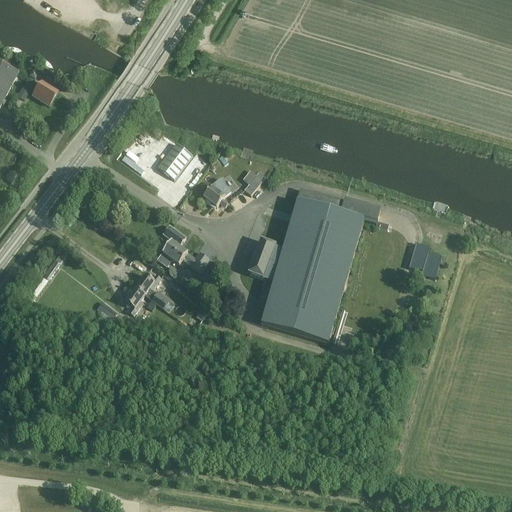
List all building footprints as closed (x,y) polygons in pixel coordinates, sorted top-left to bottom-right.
[(0,108),(2,104),(18,74),(0,64),(0,108)] [(28,79),(17,98),(24,102),(34,83),(33,83),(38,75),(32,72),(28,79)] [(32,99),(49,108),(57,94),(48,88),(46,90),(40,86),(32,99)] [(158,171),(174,183),(193,158),(177,146),(158,171)] [(249,188),(245,193),(251,198),(266,181),(259,175),(257,178),(249,188)] [(223,202),(225,199),(231,195),(221,182),(214,186),(212,190),(204,200),(217,210),(220,206),(226,210),(229,206),(223,202)] [(364,224),(377,227),(381,213),(345,203),(344,205),(301,193),(283,253),(276,251),(277,249),(262,243),(249,277),(264,282),(265,280),(272,282),(272,284),(273,285),(274,285),(262,328),(328,347),(364,224)] [(144,224),(152,229),(156,224),(148,218),(144,224)] [(170,229),(163,238),(172,244),(163,256),(158,263),(167,270),(173,263),(179,268),(183,262),(191,268),(190,269),(201,277),(211,263),(200,256),(195,262),(188,256),(179,250),(186,241),(170,229)] [(426,236),(428,236),(428,237),(427,242),(434,245),(437,235),(428,232),(426,236)] [(416,245),(409,269),(423,273),(421,279),(435,283),(441,260),(428,256),(430,249),(416,245)] [(62,255),(55,263),(60,267),(66,258),(62,255)] [(55,263),(43,279),(44,280),(49,283),(60,267),(55,263)] [(214,273),(210,279),(216,283),(220,278),(214,273)] [(147,278),(137,292),(146,298),(145,298),(152,303),(157,307),(157,308),(160,310),(160,309),(164,312),(171,303),(159,294),(157,296),(153,293),(162,282),(157,278),(153,283),(147,278)] [(189,281),(186,286),(191,290),(194,285),(189,281)] [(129,315),(134,319),(143,307),(140,305),(145,298),(146,298),(137,292),(126,306),(133,310),(129,315)] [(150,317),(157,308),(157,307),(152,303),(144,313),(150,317)] [(102,313),(113,322),(117,316),(106,308),(102,313)] [(206,318),(201,314),(197,319),(202,323),(206,318)] [(207,323),(201,331),(209,337),(214,329),(207,323)] [(191,336),(194,339),(200,331),(197,328),(191,336)]
